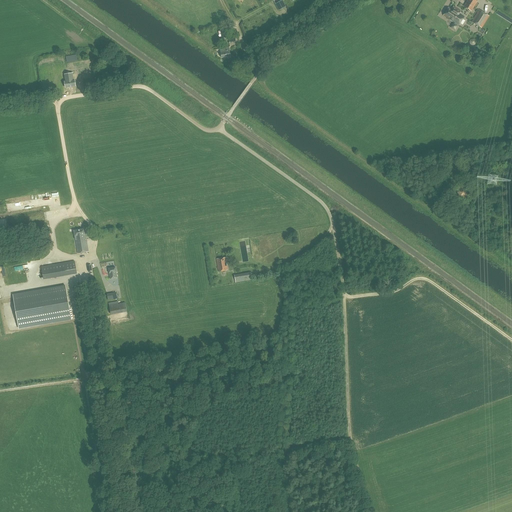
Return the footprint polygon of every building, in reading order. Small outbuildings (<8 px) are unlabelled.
[(275,4),(278,11),(286,7),(282,0),(275,4)] [(468,0),(464,6),(471,11),(477,2),(476,2),(477,0),(468,0)] [(451,28),(454,29),(455,29),(456,26),(456,25),(457,24),(459,25),(464,17),(459,14),(461,11),(454,7),(452,10),(448,7),(443,16),(454,22),(454,24),(453,24),(451,27),(451,28)] [(471,22),(482,28),(489,16),(479,10),(471,22)] [(228,38),(229,44),(232,43),(232,42),(236,41),(235,37),(230,37),(230,35),(226,36),(226,38),(228,38)] [(220,48),(222,58),(230,56),(229,47),(220,48)] [(98,70),(103,63),(97,59),(92,66),(98,70)] [(64,81),(65,88),(75,86),(74,80),(73,80),(72,73),(64,74),(65,81),(64,81)] [(74,231),(78,253),(88,252),(85,234),(84,229),(74,231)] [(216,259),(218,272),(228,270),(226,257),(216,259)] [(41,267),(43,277),(76,271),(74,261),(41,267)] [(108,268),(110,279),(117,278),(116,272),(115,267),(108,268)] [(234,277),(235,283),(251,280),(250,274),(234,277)] [(13,295),(16,316),(69,307),(65,286),(13,295)] [(107,294),(108,301),(117,299),(116,292),(107,294)] [(109,305),(110,315),(127,312),(125,302),(109,305)]
